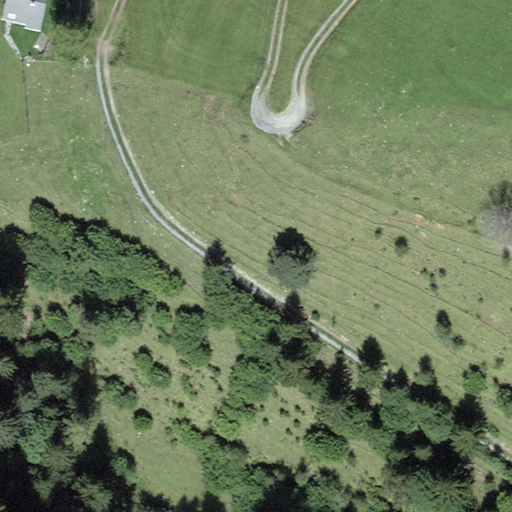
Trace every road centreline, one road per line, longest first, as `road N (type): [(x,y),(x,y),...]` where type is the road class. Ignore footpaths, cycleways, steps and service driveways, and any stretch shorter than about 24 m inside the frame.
road 1 (track): [(121,0),(102,48),(106,98),(138,183),(163,219),(511,458)]
road 2 (track): [(351,0),(303,62),(294,114),(277,123),(264,117),(259,98),(283,0)]
